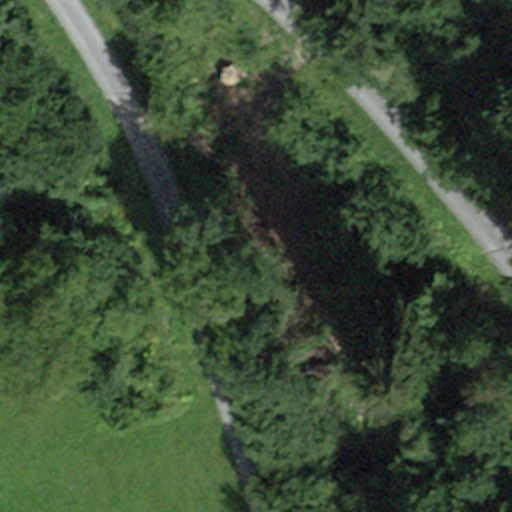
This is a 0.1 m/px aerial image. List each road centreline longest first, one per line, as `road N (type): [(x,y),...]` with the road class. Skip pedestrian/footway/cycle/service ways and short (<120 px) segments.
road 1 (track): [(69,0),(171,133),(280,511)]
road 2 (track): [(511,266),(285,0)]
